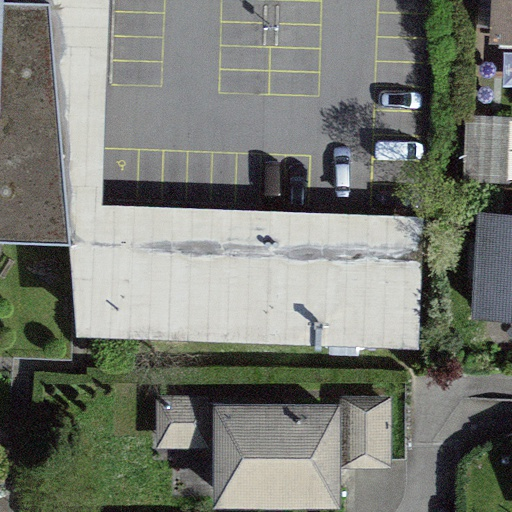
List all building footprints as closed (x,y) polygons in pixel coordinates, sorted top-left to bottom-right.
[(0,0),(0,240),(71,246),(61,127),(49,0),(0,0)] [(511,0),(489,0),(488,34),(511,35),(511,0)] [(423,208),(105,198),(101,326),(418,336),(423,208)] [(511,202),(476,201),(471,309),(511,310),(511,202)] [(208,391),(157,390),(156,443),(207,443),(208,391)] [(340,394),(213,394),(213,498),(341,499),(341,466),(392,467),(393,391),(340,391),(340,394)]
